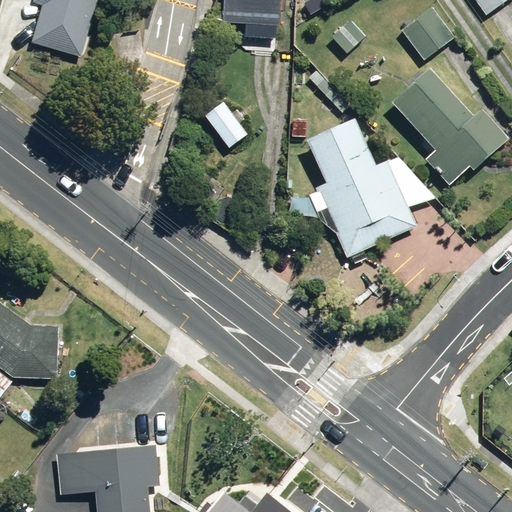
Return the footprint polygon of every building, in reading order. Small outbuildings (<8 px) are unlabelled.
[(32,0),(32,2),(39,4),(29,43),(84,59),(99,0),(32,0)] [(224,0),(224,25),(281,27),(281,0),(224,0)] [(474,0),(486,17),(510,0),(474,0)] [(403,30),(426,60),(458,36),(435,6),(403,30)] [(331,34),(348,53),(368,34),(351,15),(331,34)] [(430,159),(454,185),(475,166),(478,170),(511,139),(511,136),(486,108),(478,115),(434,67),(396,102),(440,150),(430,159)] [(319,85),(344,113),(352,106),(327,78),(319,85)] [(208,115),(231,147),(251,133),(243,123),(247,120),(240,110),(234,114),(226,102),(208,115)] [(293,136),(310,136),(309,117),(293,117),(293,136)] [(354,256),(357,263),(370,258),(366,249),(420,226),(412,208),(437,197),(402,155),(380,165),(360,118),(312,139),(331,182),(319,187),(321,192),(314,194),(325,220),(339,233),(350,258),(354,256)] [(0,364),(16,376),(59,378),(60,325),(33,325),(0,299),(0,364)] [(0,399),(1,400),(15,380),(0,368),(0,399)] [(0,419),(4,419),(9,414),(10,407),(4,401),(0,401),(0,419)] [(154,511),(153,489),(164,488),(160,443),(57,453),(61,496),(98,492),(99,511),(154,511)] [(291,511),(268,494),(254,511),(227,491),(215,506),(209,501),(200,511),(291,511)]
